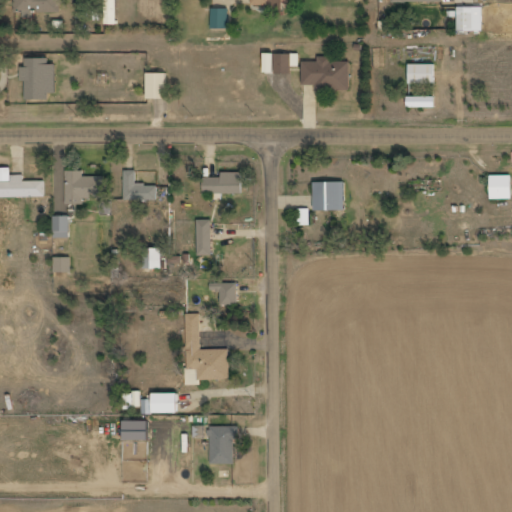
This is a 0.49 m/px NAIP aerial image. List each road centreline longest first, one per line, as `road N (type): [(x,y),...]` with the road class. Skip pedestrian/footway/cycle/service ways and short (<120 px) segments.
road 1 (residential): [(0,134),(511,134)]
road 2 (residential): [(276,511),(275,134)]
